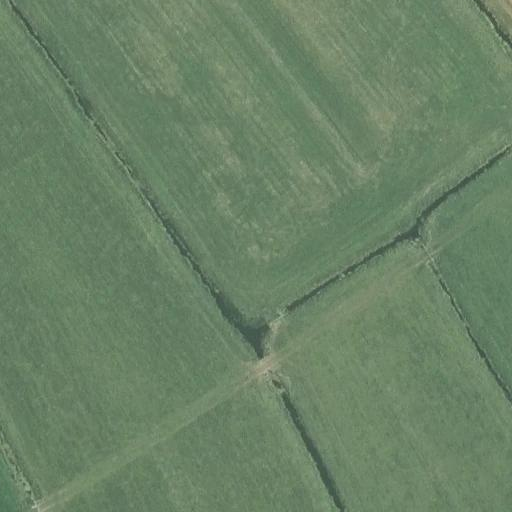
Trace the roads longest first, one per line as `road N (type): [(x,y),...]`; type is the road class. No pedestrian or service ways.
road 1 (track): [(37,511),(419,263),(511,183)]
road 2 (track): [(313,396),(255,290)]
